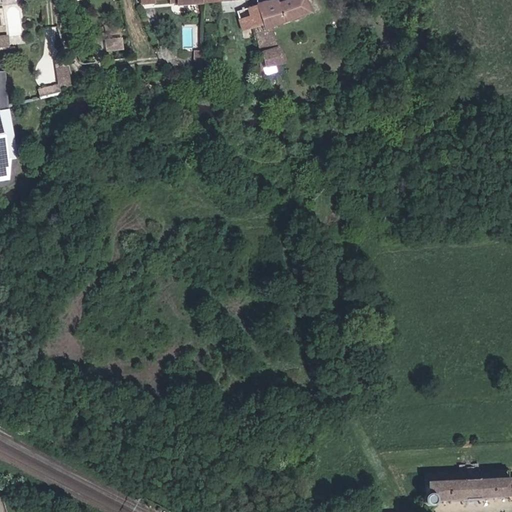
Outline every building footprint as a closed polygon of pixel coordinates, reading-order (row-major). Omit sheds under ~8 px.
[(201,0),(138,0),(139,15),(154,14),(154,11),(169,10),(169,13),(176,12),(176,18),(202,16),(201,0)] [(201,0),(202,16),(219,15),(218,0),(201,0)] [(218,0),(219,15),(244,12),(242,0),(218,0)] [(256,43),(258,49),(275,43),(273,38),(308,20),(300,4),(277,14),(276,11),(254,18),(259,38),(255,39),(255,42),(256,43)] [(240,42),(255,39),(259,38),(254,18),(236,24),(240,42)] [(261,63),(280,56),(278,51),(275,43),(258,49),(261,63)] [(200,62),(192,62),(192,72),(199,72),(200,62)] [(48,91),(37,90),(37,101),(47,101),(48,91)] [(0,177),(2,177),(2,160),(11,158),(6,137),(0,110),(0,105),(0,177)] [(511,477),(504,478),(429,480),(429,490),(425,492),(422,494),(421,498),(421,500),(422,501),(424,504),(427,506),(430,506),(433,505),(436,502),(438,499),(460,498),(461,503),(462,502),(478,502),(479,498),(507,497),(507,498),(507,501),(511,500),(511,477)]
